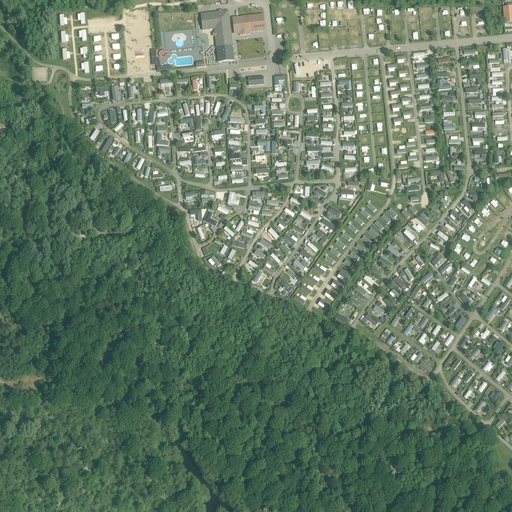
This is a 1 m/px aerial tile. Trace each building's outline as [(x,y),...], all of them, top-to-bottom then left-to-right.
[(280,4),(285,11),(290,7),(284,1),(280,4)] [(503,8),(505,24),(511,22),(511,6),(511,7),(503,8)] [(213,33),(213,37),(215,37),(218,63),(234,61),(229,11),(223,12),(223,10),(218,11),(219,12),(200,15),(202,31),(214,29),(215,33),(213,33)] [(263,20),(262,16),(263,16),(263,15),(247,17),(249,32),(265,30),(264,30),(263,26),(264,26),(263,20)] [(235,34),(249,32),(247,17),(233,19),(235,34)] [(482,74),(470,75),(470,79),(478,79),(478,85),(482,85),(482,74)] [(264,85),(263,77),(248,78),(249,87),(264,85)] [(351,80),(339,81),(339,86),(347,86),(347,90),(351,90),(351,80)] [(438,90),(451,90),(451,85),(443,85),(443,80),(438,81),(438,90)] [(154,83),(144,84),(145,97),(151,96),(150,89),(155,88),(154,83)] [(261,115),(266,115),(265,105),(254,106),(254,110),(261,110),(261,115)] [(227,107),(222,119),(227,121),(232,109),(227,107)] [(355,116),(344,117),(344,120),(347,120),(347,127),(351,127),(351,120),(355,120),(355,116)] [(120,123),(114,129),(116,132),(123,125),(120,123)] [(95,141),(100,131),(96,129),(91,139),(95,141)] [(108,140),(103,151),(107,153),(112,142),(108,140)] [(270,155),(270,141),(258,141),(258,146),(266,146),(266,155),(270,155)] [(113,154),(117,157),(122,149),(118,147),(113,154)] [(170,153),(170,148),(158,148),(158,157),(162,157),(162,153),(170,153)] [(230,160),(241,160),(241,154),(234,154),(234,150),(230,150),(230,160)] [(128,153),(124,162),(128,164),(132,154),(128,153)] [(141,158),(136,168),(140,170),(145,160),(141,158)] [(443,170),(430,172),(431,177),(439,176),(440,183),(445,182),(443,170)] [(451,172),(447,173),(451,183),(455,182),(451,172)] [(326,197),(327,193),(318,188),(316,192),(326,197)] [(228,204),(239,205),(240,200),(234,200),(235,192),(229,192),(228,204)] [(440,201),(447,206),(450,203),(443,198),(440,201)] [(490,203),(494,210),(501,205),(498,201),(496,202),(495,200),(490,203)] [(464,204),(470,214),(474,212),(467,202),(464,204)] [(370,203),(367,206),(373,213),(376,210),(370,203)] [(331,206),(329,211),(339,217),(342,213),(331,206)] [(411,206),(408,209),(414,215),(417,212),(411,206)] [(227,215),(229,212),(219,207),(217,210),(227,215)] [(293,217),(295,214),(287,208),(284,211),(293,217)] [(491,214),(486,208),(482,212),(487,218),(491,214)] [(206,219),(217,223),(221,214),(210,209),(206,219)] [(388,212),(395,218),(398,215),(391,209),(388,212)] [(430,212),(438,218),(440,215),(432,209),(430,212)] [(367,219),(370,216),(363,210),(360,213),(367,219)] [(302,211),(300,215),(310,221),(312,218),(302,211)] [(404,211),(401,214),(407,219),(410,216),(404,211)] [(388,224),(391,221),(385,214),(382,217),(388,224)] [(453,214),(449,218),(458,226),(462,221),(453,214)] [(422,215),(419,218),(427,225),(430,222),(422,215)] [(361,226),(364,223),(357,217),(354,220),(361,226)] [(280,224),(278,226),(284,230),(288,225),(279,218),(277,221),(280,224)] [(325,219),(322,222),(333,231),(336,227),(325,219)] [(239,232),(245,223),(242,221),(236,230),(239,232)] [(378,221),(375,224),(381,231),(384,228),(378,221)] [(317,227),(323,230),(326,225),(320,222),(317,227)] [(355,234),(358,231),(351,224),(348,228),(355,234)] [(294,225),(292,230),(303,234),(305,230),(294,225)] [(227,226),(224,229),(231,238),(235,235),(227,226)] [(244,228),(242,231),(252,237),(253,234),(244,228)] [(276,239),(278,236),(270,228),(268,231),(276,239)] [(369,231),(376,238),(379,235),(372,228),(369,231)] [(411,239),(413,238),(408,230),(405,232),(411,239)] [(318,233),(316,236),(323,243),(325,241),(318,233)] [(344,233),(342,236),(349,242),(351,239),(344,233)] [(294,246),(298,240),(293,236),(292,238),(287,234),(284,237),(294,246)] [(397,235),(395,238),(402,245),(404,242),(397,235)] [(369,245),(372,242),(365,236),(362,239),(369,245)] [(343,250),(346,246),(338,241),(336,244),(343,250)] [(307,245),(316,252),(318,250),(310,242),(307,245)] [(288,253),(290,250),(282,243),(279,246),(288,253)] [(359,244),(356,248),(363,253),(366,250),(359,244)] [(224,256),(228,247),(225,245),(220,254),(224,256)] [(390,246),(387,249),(397,257),(400,254),(390,246)] [(333,248),(330,252),(337,257),(340,254),(333,248)] [(228,258),(235,261),(236,258),(234,257),(236,251),(232,250),(228,258)] [(254,254),(264,259),(266,255),(256,250),(254,254)] [(309,261),(311,257),(303,250),(300,253),(309,261)] [(357,261),(360,258),(353,252),(350,256),(357,261)] [(279,263),(281,261),(273,253),(271,256),(279,263)] [(440,255),(432,262),(435,265),(443,258),(440,255)] [(327,256),(325,260),(333,265),(335,261),(327,256)] [(422,267),(425,264),(419,256),(415,258),(422,267)] [(389,267),(392,264),(382,257),(379,260),(389,267)] [(248,263),(256,269),(259,266),(250,260),(248,263)] [(297,260),(294,263),(301,270),(304,267),(297,260)] [(344,263),(351,269),(354,265),(347,260),(344,263)] [(448,263),(439,271),(442,274),(451,266),(448,263)] [(268,266),(266,265),(264,268),(271,273),(275,267),(269,264),(268,266)] [(316,266),(314,270),(323,276),(325,273),(316,266)] [(411,281),(414,278),(408,268),(404,270),(411,281)] [(295,279),(298,276),(290,269),(287,272),(295,279)] [(254,281),(258,283),(263,273),(259,271),(254,281)] [(341,272),(338,275),(347,282),(350,278),(341,272)] [(424,283),(434,276),(431,273),(421,279),(424,283)] [(309,276),(307,280),(316,286),(318,283),(309,276)] [(372,286),(375,283),(366,276),(364,279),(372,286)] [(402,289),(406,286),(398,276),(394,279),(402,289)] [(278,281),(290,293),(293,289),(281,277),(278,281)] [(477,285),(474,284),(477,280),(474,278),(469,285),(474,289),(477,285)] [(481,281),(489,287),(491,284),(483,278),(481,281)] [(335,280),(332,284),(341,290),(344,287),(335,280)] [(415,298),(422,288),(418,285),(411,295),(415,298)] [(303,286),(300,289),(310,296),(312,292),(303,286)] [(359,286),(357,289),(365,295),(368,292),(359,286)] [(391,292),(398,298),(400,295),(394,289),(391,292)] [(328,290),(325,294),(335,300),(337,296),(328,290)] [(446,292),(436,300),(438,303),(448,295),(446,292)] [(470,295),(468,297),(464,293),(460,297),(468,306),(475,299),(470,295)] [(296,296),(294,299),(303,305),(305,302),(296,296)] [(502,301),(503,303),(500,308),(504,310),(511,300),(505,296),(502,301)] [(349,300),(359,307),(361,304),(351,297),(349,300)] [(392,310),(396,306),(388,297),(384,301),(392,310)] [(322,299),(319,303),(328,309),(331,305),(322,299)] [(426,309),(431,302),(428,299),(423,306),(426,309)] [(448,314),(457,306),(454,304),(445,311),(448,314)] [(376,306),(374,309),(383,315),(385,311),(376,306)] [(494,307),(486,318),(490,321),(498,310),(494,307)] [(338,313),(336,317),(346,323),(349,319),(338,313)] [(370,315),(368,318),(376,325),(379,322),(370,315)] [(396,316),(392,325),(395,327),(400,317),(396,316)] [(420,327),(422,329),(428,320),(425,318),(420,327)] [(462,318),(455,326),(458,329),(465,320),(462,318)] [(503,331),(509,322),(505,320),(499,329),(503,331)] [(403,333),(407,336),(414,327),(410,324),(403,333)] [(438,325),(433,334),(436,336),(441,327),(438,325)] [(487,329),(481,338),(484,340),(490,332),(487,329)] [(418,341),(423,345),(427,341),(424,339),(427,336),(424,333),(418,341)] [(390,345),(397,336),(393,334),(387,342),(390,345)] [(448,347),(454,337),(451,335),(444,344),(448,347)] [(466,337),(460,346),(463,348),(469,339),(466,337)] [(437,341),(432,349),(435,352),(441,344),(437,341)] [(496,354),(503,344),(500,342),(494,352),(496,354)] [(406,343),(400,353),(404,355),(410,345),(406,343)] [(469,357),(473,360),(481,352),(478,348),(469,357)] [(417,356),(415,354),(412,359),(417,363),(423,354),(420,352),(417,356)] [(455,370),(462,361),(458,358),(451,367),(455,370)] [(486,371),(492,364),(489,361),(483,369),(486,371)] [(423,362),(420,365),(430,373),(433,369),(423,362)] [(463,379),(467,382),(475,373),(470,370),(463,379)] [(496,379),(499,382),(506,373),(503,371),(496,379)] [(454,389),(460,380),(457,378),(451,386),(454,389)] [(482,393),(487,384),(484,382),(478,390),(482,393)] [(467,401),(472,392),(469,390),(463,399),(467,401)] [(497,390),(491,398),(494,401),(500,393),(497,390)] [(483,401),(476,411),(479,413),(486,404),(483,401)] [(498,429),(506,422),(503,419),(495,426),(498,429)]
